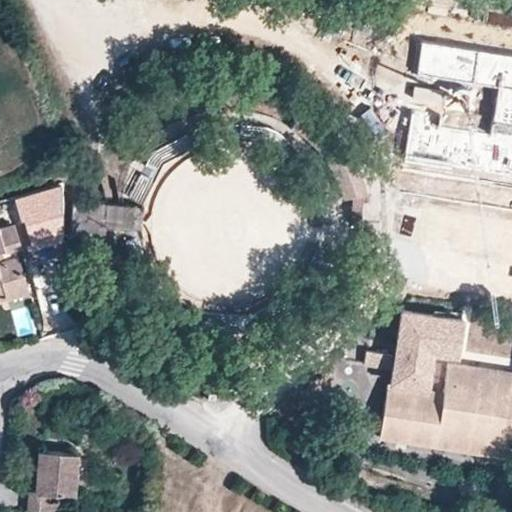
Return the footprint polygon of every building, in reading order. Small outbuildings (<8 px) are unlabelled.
[(434,111),(408,107),(399,163),(511,181),(511,57),(425,44),(420,74),(497,86),(489,136),(431,127),(434,111)] [(313,112),(298,102),(286,122),(297,129),(311,141),(324,156),(334,170),(339,182),(339,193),(345,194),(345,228),(363,229),(362,215),(363,201),(367,200),(357,174),(349,157),(338,140),(327,126),(313,112)] [(61,184),(14,197),(28,244),(62,233),(61,184)] [(141,237),(142,207),(74,204),(72,234),(141,237)] [(0,284),(1,284),(4,297),(29,290),(19,253),(2,258),(0,252),(0,247),(20,242),(15,223),(0,227),(0,226),(0,284)] [(339,269),(347,271),(350,263),(351,253),(344,252),(342,262),(339,269)] [(386,367),(384,379),(425,385),(431,348),(453,352),(459,313),(396,303),(389,350),(386,367)] [(389,350),(364,346),(361,363),(386,367),(389,350)] [(511,367),(498,366),(445,357),(440,388),(425,385),(384,379),(376,430),(511,451),(511,443),(511,418),(500,417),(503,400),(511,401),(511,367)] [(23,507),(53,509),(57,487),(74,488),(78,446),(38,444),(34,485),(26,485),(23,507)]
